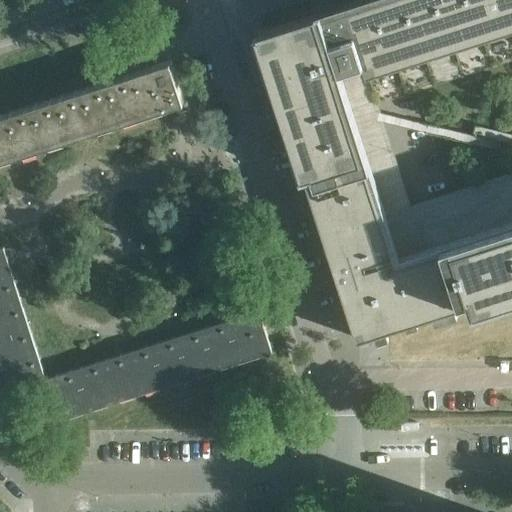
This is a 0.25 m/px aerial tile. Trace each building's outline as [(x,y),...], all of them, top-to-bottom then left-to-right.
[(381,215),(334,70),(363,60),(368,75),(511,27),(511,0),(356,0),(344,4),(315,13),(260,31),(259,31),(334,262),(391,244),(381,215)] [(0,160),(169,107),(184,102),(171,60),(127,74),(0,114),(0,160)] [(511,170),(492,178),(503,211),(511,208),(511,170)] [(511,226),(340,282),(358,338),(387,329),(405,323),(407,331),(419,327),(417,320),(491,296),(493,303),(511,296),(511,226)] [(9,262),(8,258),(7,255),(4,246),(0,247),(0,375),(7,398),(15,395),(35,389),(37,395),(39,402),(52,398),(59,420),(106,404),(273,351),(270,341),(259,309),(254,311),(122,353),(117,355),(47,378),(9,262)]
